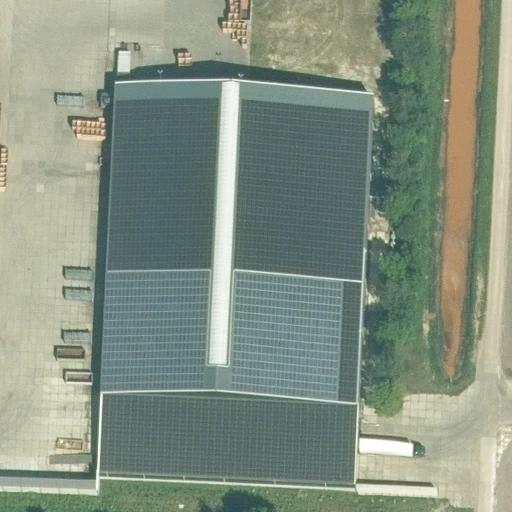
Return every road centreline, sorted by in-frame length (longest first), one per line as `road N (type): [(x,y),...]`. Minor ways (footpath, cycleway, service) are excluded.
road 1 (track): [(0,442),(8,453),(373,478),(432,421),(493,394),(511,394)]
road 2 (track): [(510,0),(493,394)]
